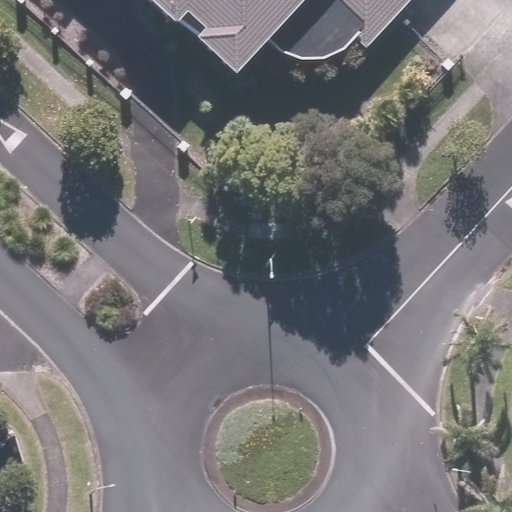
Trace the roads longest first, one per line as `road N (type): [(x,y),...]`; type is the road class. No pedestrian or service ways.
road 1 (residential): [(0,150),(198,348)]
road 2 (residential): [(511,188),(351,365)]
road 3 (residential): [(151,407),(0,265)]
road 4 (residential): [(198,348),(261,328),(325,344),(351,365)]
road 5 (residential): [(351,365),(383,433),(368,506)]
